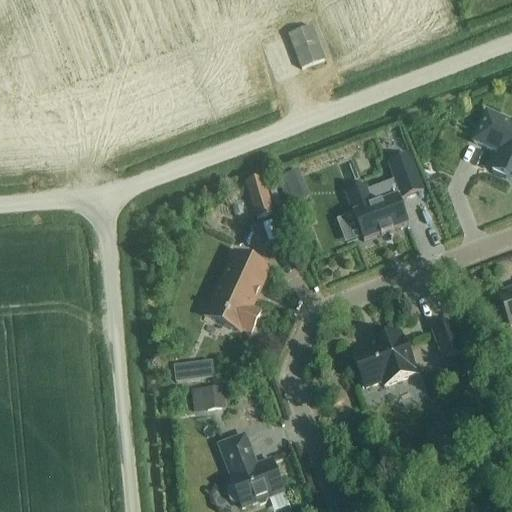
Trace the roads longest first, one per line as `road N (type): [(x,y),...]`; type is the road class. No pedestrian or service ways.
road 1 (unclassified): [(101,196),(511,41)]
road 2 (residential): [(345,511),(294,382),(298,343),(313,316),(511,242)]
road 3 (unclassified): [(131,511),(101,196)]
